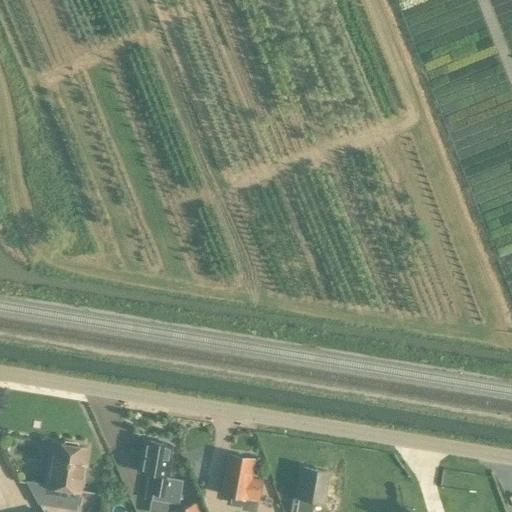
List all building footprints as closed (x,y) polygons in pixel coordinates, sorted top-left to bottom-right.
[(46,483),(28,480),(41,504),(75,510),(78,491),(86,447),(76,446),(76,442),(63,440),(61,443),(53,442),(52,447),(48,448),(47,461),(50,463),(46,483)] [(156,474),(152,493),(148,511),(156,511),(165,511),(167,502),(178,504),(182,480),(167,477),(171,458),(168,458),(171,445),(145,440),(139,471),(156,474)] [(261,481),(250,479),(253,459),(228,455),(221,494),(257,501),(261,481)] [(311,511),(314,501),(323,502),(328,472),(303,467),(297,499),(293,498),(290,511),(311,511)] [(199,511),(195,502),(171,511),(170,511),(199,511)]
